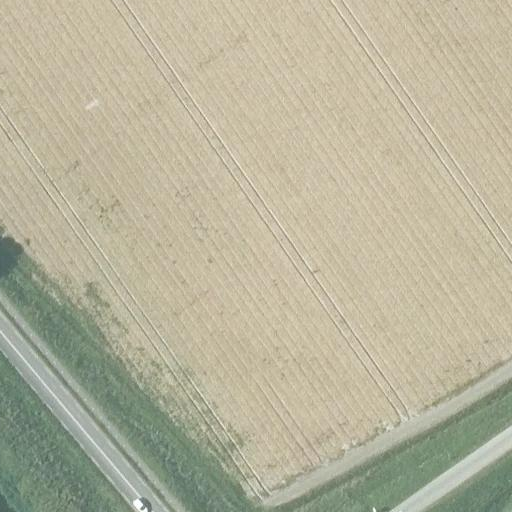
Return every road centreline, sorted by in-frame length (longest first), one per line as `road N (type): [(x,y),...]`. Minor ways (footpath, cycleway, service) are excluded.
road 1 (primary): [(151,511),(0,330)]
road 2 (unclassified): [(400,511),(511,434)]
